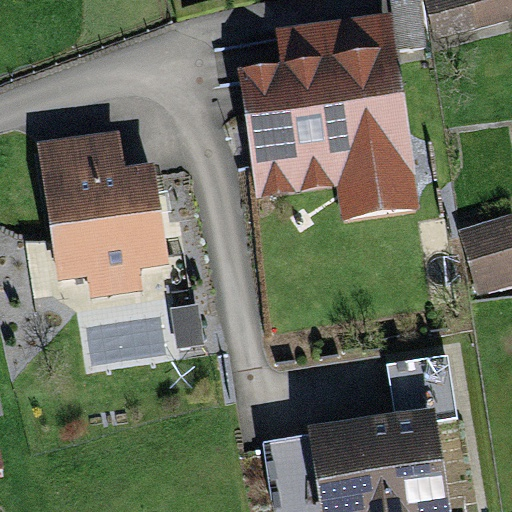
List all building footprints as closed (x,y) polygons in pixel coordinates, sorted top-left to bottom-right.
[(419,0),(404,0),(394,1),(400,47),(425,44),(419,0)] [(511,0),(433,0),(442,41),(511,24),(511,0)] [(413,204),(388,16),(279,30),(284,67),(243,72),(259,191),(341,180),(346,213),(413,204)] [(115,135),(42,145),(59,275),(90,271),(93,293),(139,287),(137,266),(164,262),(151,166),(120,170),(115,135)] [(511,241),(508,225),(459,237),(473,297),(511,287),(511,241)] [(431,511),(422,423),(308,435),(315,511),(431,511)]
